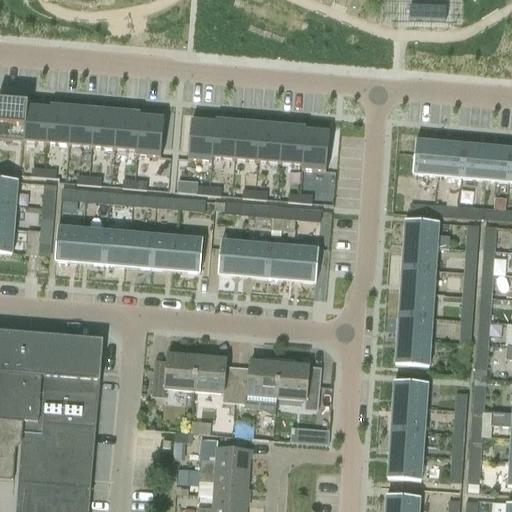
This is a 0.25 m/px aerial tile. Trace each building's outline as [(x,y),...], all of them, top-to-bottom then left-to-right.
[(409,10),(409,21),(445,22),(445,11),(422,10),(418,10),(409,10)] [(44,26),(44,36),(84,37),(84,27),(44,26)] [(3,107),(0,144),(0,146),(23,149),(23,145),(27,109),(3,107)] [(27,109),(23,145),(46,147),(49,111),(27,109)] [(49,111),(46,147),(69,149),(72,113),(49,111)] [(72,113),(69,149),(92,151),(95,115),(72,113)] [(95,115),(92,151),(114,153),(117,117),(95,115)] [(117,117),(114,153),(137,155),(140,119),(117,117)] [(137,155),(137,159),(160,161),(163,121),(140,119),(137,155)] [(191,123),(188,163),(211,165),(211,161),(214,125),(191,123)] [(214,125),(211,161),(234,163),(237,127),(214,125)] [(237,127),(234,163),(257,165),(260,129),(237,127)] [(260,129),(257,165),(280,167),(283,131),(260,129)] [(283,131),(280,167),(302,169),(305,133),(283,131)] [(302,169),(302,173),(325,175),(329,135),(305,133),(302,169)] [(414,176),(438,178),(441,146),(417,144),(414,176)] [(464,148),(441,146),(438,178),(461,180),(464,148)] [(488,150),(464,148),(461,180),(485,182),(488,150)] [(511,152),(488,150),(485,182),(508,184),(511,152)] [(32,171),(31,179),(43,180),(44,172),(32,171)] [(44,172),(43,180),(55,181),(56,173),(44,172)] [(4,174),(3,182),(17,184),(18,175),(4,174)] [(77,179),(76,187),(88,188),(89,180),(77,179)] [(89,180),(88,188),(100,189),(101,181),(89,180)] [(0,206),(14,208),(16,185),(0,183),(0,206)] [(123,183),(122,191),(134,192),(135,184),(123,183)] [(135,184),(134,192),(146,193),(147,185),(135,184)] [(54,211),(56,188),(44,187),(42,210),(54,211)] [(197,189),(196,197),(208,198),(209,190),(197,189)] [(209,190),(208,198),(220,199),(221,191),(209,190)] [(60,204),(84,205),(85,193),(61,191),(60,204)] [(109,195),(85,193),(84,205),(108,207),(109,195)] [(243,193),(242,201),(254,202),(255,194),(243,193)] [(255,194),(254,202),(266,203),(267,195),(255,194)] [(133,197),(109,195),(108,207),(132,209),(133,197)] [(156,199),(133,197),(132,209),(155,211),(156,199)] [(288,197),(287,205),(299,206),(300,198),(288,197)] [(300,198),(299,206),(311,207),(312,199),(300,198)] [(180,201),(156,199),(155,211),(179,213),(180,201)] [(493,204),(492,211),(504,212),(504,201),(498,200),(493,204)] [(205,203),(180,201),(179,213),(204,215),(205,203)] [(223,217),(247,219),(248,206),(225,204),(223,217)] [(0,230),(12,232),(14,208),(0,206),(0,230)] [(247,219),(248,219),(272,221),(273,209),(248,206),(247,219)] [(409,218),(434,220),(435,207),(410,206),(409,218)] [(434,220),(458,222),(459,209),(435,207),(434,220)] [(296,211),(273,209),(272,221),(295,222),(296,211)] [(458,222),(481,224),(482,211),(459,209),(458,222)] [(42,210),(40,234),(52,235),(54,211),(42,210)] [(320,213),(296,211),(295,222),(319,224),(320,213)] [(492,211),(482,211),(481,224),(505,226),(506,212),(504,212),(492,211)] [(448,240),(437,239),(438,226),(406,223),(404,248),(436,250),(447,251),(448,240)] [(466,227),(465,252),(477,253),(478,228),(466,227)] [(130,229),(129,237),(126,268),(150,271),(153,239),(142,238),(143,230),(130,229)] [(484,229),(482,253),(494,254),(496,230),(484,229)] [(0,255),(10,256),(12,232),(0,230),(0,255)] [(55,262),(79,264),(82,233),(58,231),(55,262)] [(25,257),(38,258),(40,234),(27,233),(25,257)] [(106,235),(82,233),(79,264),(103,266),(106,235)] [(50,260),(52,235),(40,234),(38,258),(38,259),(50,260)] [(126,268),(129,237),(106,235),(103,266),(126,268)] [(150,271),(174,273),(176,241),(153,239),(150,271)] [(201,243),(176,241),(174,273),(198,275),(201,243)] [(218,276),(242,279),(245,247),(220,245),(218,276)] [(269,249),(245,247),(242,279),(266,281),(269,249)] [(434,274),(436,250),(404,248),(402,272),(434,274)] [(293,251),(269,249),(266,281),(290,283),(293,251)] [(317,253),(293,251),(290,283),(314,285),(317,253)] [(475,277),(477,253),(465,252),(463,276),(475,277)] [(482,253),(480,277),(492,278),(494,254),(482,253)] [(445,286),(433,285),(434,274),(402,272),(401,295),(433,298),(433,297),(444,298),(445,286)] [(474,300),(475,277),(463,276),(462,300),(474,300)] [(480,277),(479,301),(491,301),(492,278),(480,277)] [(401,295),(399,319),(431,321),(433,298),(401,295)] [(472,324),(474,300),(462,300),(460,323),(472,324)] [(479,301),(477,324),(489,325),(491,301),(479,301)] [(399,319),(397,343),(429,345),(431,321),(399,319)] [(470,348),(472,324),(460,323),(458,347),(470,348)] [(477,324),(475,348),(488,349),(489,325),(477,324)] [(102,343),(0,335),(0,511),(89,511),(99,384),(102,343)] [(427,370),(429,345),(397,343),(396,367),(427,370)] [(469,371),(470,348),(458,347),(457,371),(469,371)] [(486,373),(488,349),(475,348),(474,372),(486,373)] [(164,400),(165,392),(193,394),(196,359),(166,357),(166,365),(154,364),(151,399),(164,400)] [(193,394),(222,397),(221,406),(233,407),(236,370),(224,369),(225,362),(196,359),(193,394)] [(248,371),(236,370),(233,407),(244,408),(244,411),(259,413),(270,417),(275,417),(276,401),(279,367),(249,364),(248,371)] [(276,401),(304,404),(305,404),(304,412),(317,413),(320,378),(307,376),(307,369),(279,367),(276,401)] [(474,381),(471,415),(484,416),(486,382),(474,381)] [(394,385),(393,409),(425,412),(427,387),(394,385)] [(455,397),(454,414),(466,415),(467,397),(455,397)] [(423,435),(425,412),(393,409),(391,433),(423,435)] [(464,438),(466,415),(454,414),(452,438),(464,438)] [(471,415),(470,438),(482,439),(484,416),(471,415)] [(491,428),(511,429),(511,430),(511,441),(511,416),(492,415),(491,428)] [(329,433),(313,432),(312,447),(327,448),(329,433)] [(421,459),(423,435),(391,433),(389,457),(421,459)] [(175,435),(174,445),(186,446),(190,446),(190,436),(175,435)] [(463,462),(464,438),(452,438),(451,461),(463,462)] [(470,438),(468,462),(480,463),(482,439),(470,438)] [(199,457),(199,463),(200,463),(200,472),(199,473),(248,477),(250,452),(216,449),(215,464),(211,463),(211,458),(199,457)] [(420,484),(421,459),(389,457),(388,481),(420,484)] [(461,486),(463,462),(451,461),(449,485),(461,486)] [(479,487),(480,463),(468,462),(466,486),(479,487)] [(198,489),(199,484),(199,473),(178,472),(177,487),(198,489)] [(199,484),(198,487),(213,488),(213,497),(246,500),(248,477),(199,473),(199,484)] [(466,495),(464,511),(477,511),(478,496),(466,495)] [(213,497),(212,511),(197,510),(196,511),(245,511),(246,500),(213,497)] [(386,500),(385,511),(431,511),(432,503),(386,500)]
